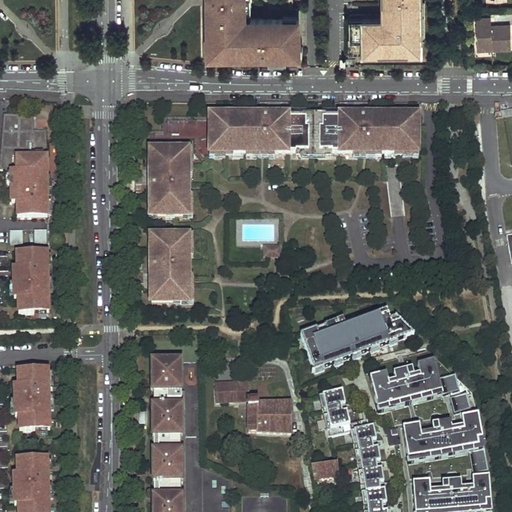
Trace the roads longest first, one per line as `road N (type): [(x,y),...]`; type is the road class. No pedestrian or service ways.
road 1 (residential): [(105,80),(511,86)]
road 2 (tertiary): [(111,355),(105,80)]
road 3 (unknown): [(226,361),(288,368),(314,511)]
road 4 (tertiary): [(108,511),(111,355)]
